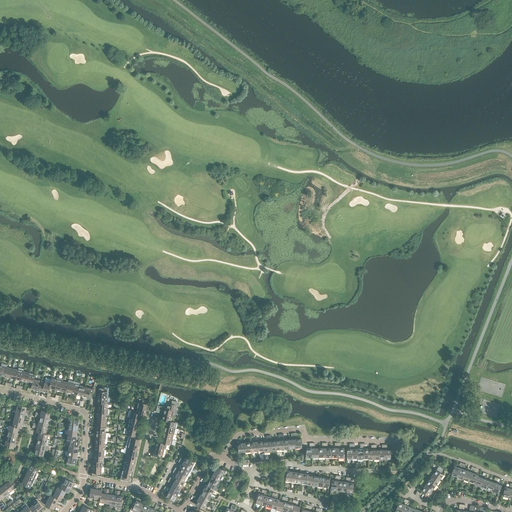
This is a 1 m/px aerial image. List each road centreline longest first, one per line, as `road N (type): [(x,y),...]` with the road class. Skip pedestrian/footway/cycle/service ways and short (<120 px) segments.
road 1 (residential): [(223,458),(237,434),(297,428),(306,438),(396,446)]
road 2 (residential): [(251,469),(271,463),(393,470)]
